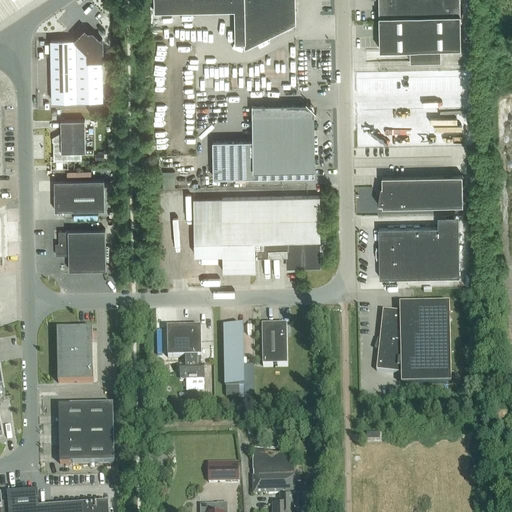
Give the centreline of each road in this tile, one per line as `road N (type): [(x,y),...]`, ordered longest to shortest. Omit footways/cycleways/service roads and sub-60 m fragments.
road 1 (unclassified): [(342,288),(30,302)]
road 2 (unclassified): [(342,288),(344,0)]
road 3 (unclassified): [(30,302),(19,29)]
road 4 (unclassified): [(0,466),(27,461),(30,302)]
